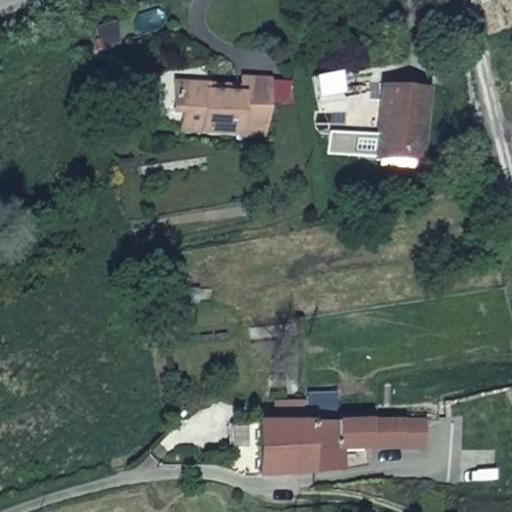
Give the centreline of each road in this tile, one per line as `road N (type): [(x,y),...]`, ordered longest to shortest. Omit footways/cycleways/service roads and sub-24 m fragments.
road 1 (residential): [(14,511),(120,479),(184,471),(301,495)]
road 2 (unknown): [(188,0),(186,30),(267,68)]
